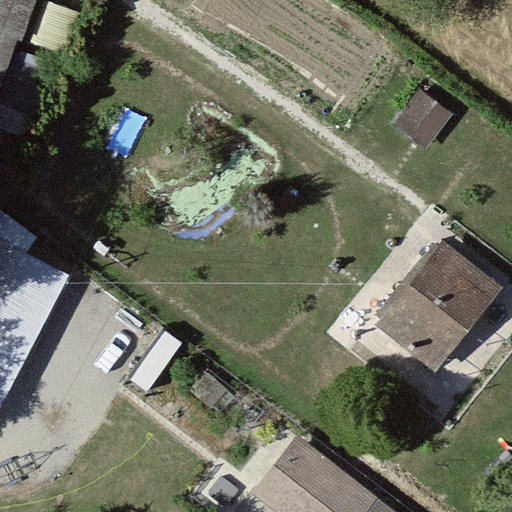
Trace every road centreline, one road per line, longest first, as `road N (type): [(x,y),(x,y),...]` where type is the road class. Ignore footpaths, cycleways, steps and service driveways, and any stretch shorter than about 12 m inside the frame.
road 1 (track): [(138,0),(140,10),(424,209)]
road 2 (track): [(76,321),(0,453)]
